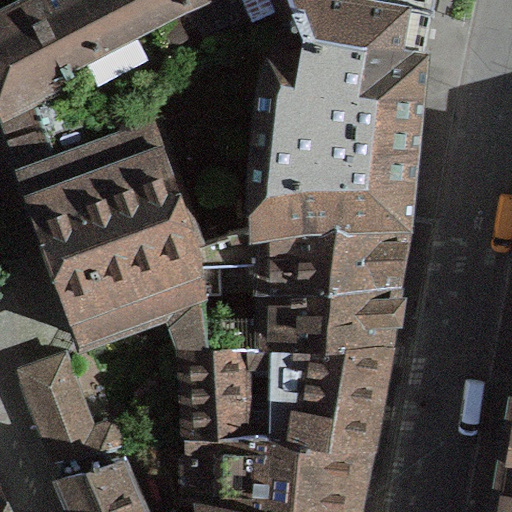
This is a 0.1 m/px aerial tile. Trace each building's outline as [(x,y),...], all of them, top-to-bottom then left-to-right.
[(266,59),(281,19),(305,23),(293,0),(28,0),(0,14),(0,83),(6,95),(0,98),(0,105),(25,175),(151,110),(139,90),(250,32),(266,59)] [(293,0),(305,23),(425,45),(433,0),(293,0)] [(252,230),(408,220),(425,45),(305,23),(281,19),(266,59),(260,76),(251,169),(252,230)] [(197,239),(151,110),(25,175),(42,224),(82,335),(171,303),(185,341),(211,342),(205,315),(202,291),(197,239)] [(263,285),(397,278),(408,220),(252,230),(197,239),(202,291),(221,290),(220,260),(260,258),(263,285)] [(397,278),(263,285),(264,313),(205,315),(211,342),(242,340),(386,338),(397,278)] [(248,429),(369,439),(386,338),(242,340),(243,357),(272,357),(271,403),(246,403),(248,429)] [(242,340),(211,342),(185,341),(187,432),(248,429),(246,403),(243,357),(242,340)] [(92,426),(65,351),(21,367),(26,387),(35,408),(56,460),(108,448),(122,444),(113,418),(92,426)] [(511,511),(511,414),(494,511),(511,511)] [(199,499),(329,511),(352,511),(369,439),(248,429),(187,432),(189,499),(199,499)] [(108,448),(56,460),(78,511),(149,511),(125,454),(111,458),(108,448)] [(10,511),(0,490),(0,511),(10,511)] [(329,511),(199,499),(200,511),(329,511)]
